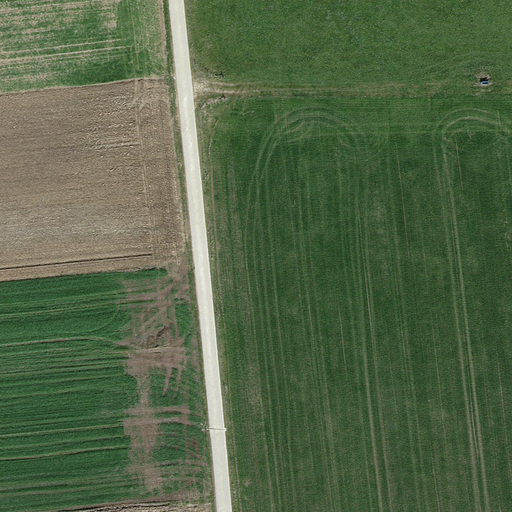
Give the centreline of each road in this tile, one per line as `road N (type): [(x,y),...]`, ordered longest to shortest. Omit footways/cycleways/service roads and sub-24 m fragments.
road 1 (track): [(175,0),(217,511)]
road 2 (track): [(511,88),(185,87)]
